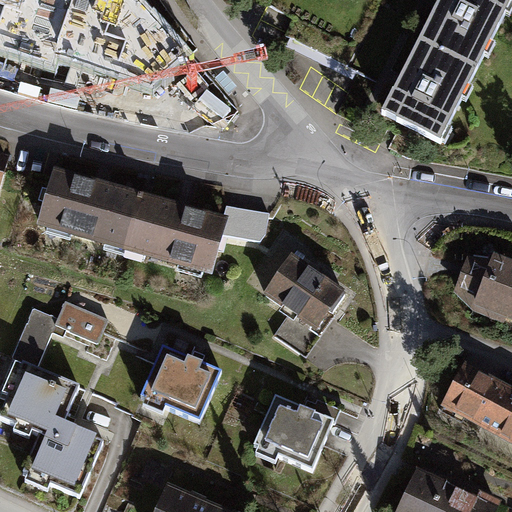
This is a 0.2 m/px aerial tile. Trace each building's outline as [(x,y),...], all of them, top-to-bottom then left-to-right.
[(0,0),(0,51),(50,69),(54,57),(72,4),(59,0),(0,0)] [(132,0),(73,0),(72,4),(54,57),(152,90),(187,58),(134,1),(132,0)] [(381,7),(366,0),(300,0),(281,41),(349,74),(381,7)] [(441,0),(419,43),(475,71),(511,0),(441,0)] [(439,143),(475,71),(419,43),(383,116),(439,143)] [(41,225),(125,249),(140,199),(55,175),(41,225)] [(210,273),(220,237),(224,223),(222,222),(140,199),(125,249),(210,273)] [(220,237),(249,242),(254,212),(226,207),(222,222),(224,223),(220,237)] [(268,214),(254,212),(249,242),(259,243),(264,235),(268,214)] [(265,296),(290,313),(316,330),(327,313),(330,316),(344,295),(291,259),(265,296)] [(511,266),(495,259),(490,264),(468,262),(457,291),(474,307),(478,305),(511,318),(511,266)] [(64,304),(58,320),(55,326),(98,343),(107,321),(64,304)] [(37,370),(55,326),(58,320),(33,309),(12,360),(20,364),(37,370)] [(300,354),(316,330),(290,313),(274,337),(300,354)] [(162,347),(140,399),(199,425),(221,373),(162,347)] [(79,387),(37,370),(20,364),(0,413),(0,421),(38,436),(50,441),(54,432),(59,435),(63,427),(79,387)] [(511,395),(463,369),(440,413),(511,451),(511,395)] [(274,396),(253,447),(312,472),(333,421),(312,412),(274,396)] [(317,400),(317,401),(312,412),(333,421),(335,422),(340,410),(317,400)] [(103,443),(63,427),(59,435),(54,432),(50,441),(38,436),(22,475),(80,498),(103,443)] [(416,476),(399,511),(490,511),(495,503),(483,498),(480,505),(416,476)] [(188,500),(166,491),(156,511),(214,511),(203,507),(206,501),(190,495),(188,500)]
